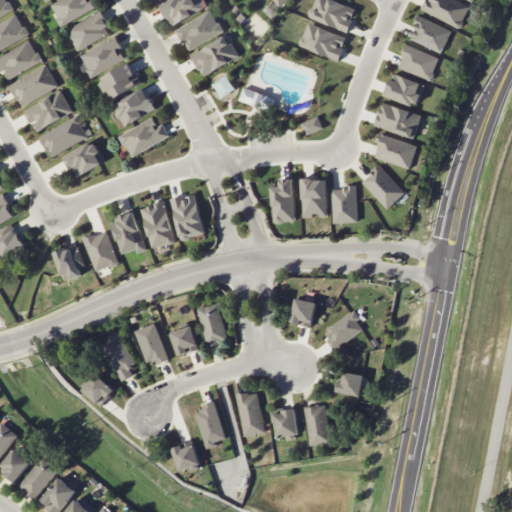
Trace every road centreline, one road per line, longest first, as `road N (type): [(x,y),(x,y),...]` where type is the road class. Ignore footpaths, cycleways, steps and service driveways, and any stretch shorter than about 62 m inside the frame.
road 1 (secondary): [(398,511),(458,211),(511,58)]
road 2 (residential): [(320,256),(173,279),(0,347)]
road 3 (residential): [(340,150),(207,164),(53,214)]
road 4 (residential): [(148,419),(169,390),(200,378),(276,361),(301,369)]
road 5 (residential): [(207,142),(125,0)]
road 6 (residential): [(399,0),(340,150)]
road 7 (residential): [(276,361),(248,204)]
road 8 (residential): [(224,210),(255,364)]
road 9 (residential): [(511,361),(483,511)]
road 10 (residential): [(447,268),(387,248),(320,256)]
road 11 (residential): [(320,256),(414,273),(447,268)]
